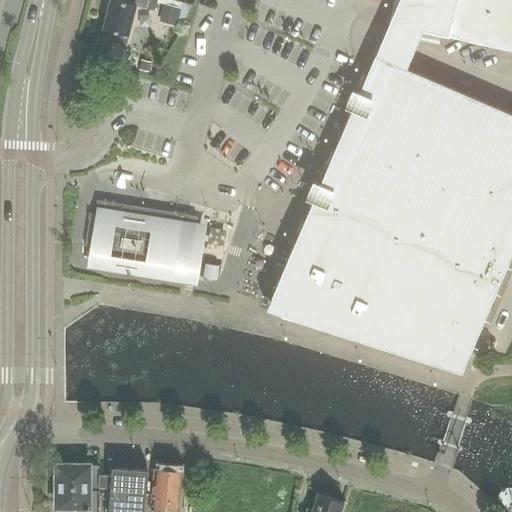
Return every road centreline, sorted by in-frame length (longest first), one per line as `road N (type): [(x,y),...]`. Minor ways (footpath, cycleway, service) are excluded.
road 1 (unclassified): [(23,428),(238,447),(432,495),(463,511)]
road 2 (secondary): [(23,428),(32,405),(33,42)]
road 3 (secondary): [(33,42),(23,61),(7,178),(0,420)]
